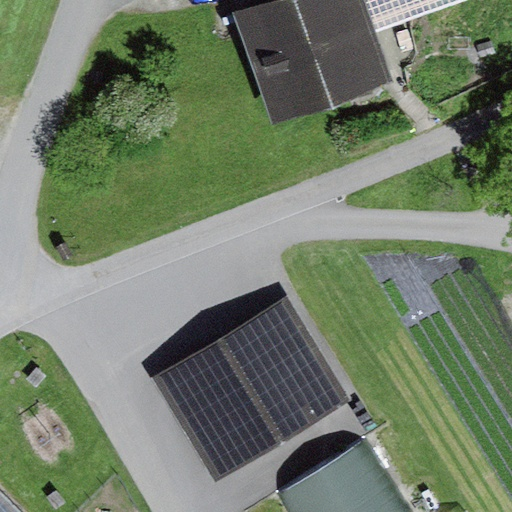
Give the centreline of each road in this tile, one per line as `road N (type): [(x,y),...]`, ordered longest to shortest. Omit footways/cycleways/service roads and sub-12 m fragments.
road 1 (unclassified): [(14,296),(66,285),(407,157),(511,109)]
road 2 (unclassified): [(14,296),(24,187),(85,0)]
